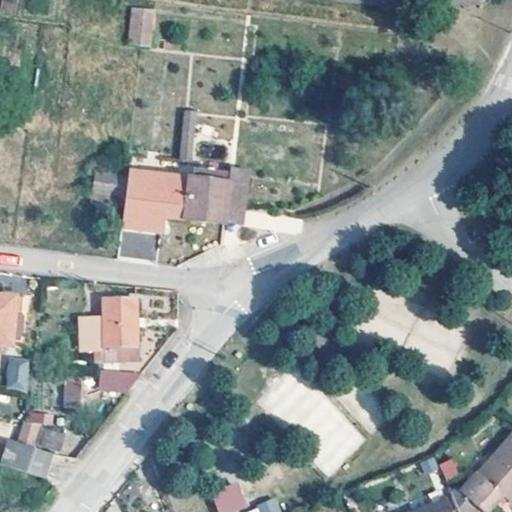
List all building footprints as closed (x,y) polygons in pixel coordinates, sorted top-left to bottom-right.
[(1,0),(1,11),(16,12),(16,0),(1,0)] [(149,11),(129,9),(125,45),(144,48),(149,11)] [(183,111),(179,159),(191,160),(194,112),(183,111)] [(125,169),(124,175),(123,193),(119,225),(158,230),(159,214),(221,221),(225,182),(186,177),(125,169)] [(244,171),(227,169),(225,182),(221,221),(238,223),(244,171)] [(124,175),(96,173),(95,190),(123,193),(124,175)] [(0,343),(9,344),(13,294),(0,293),(0,343)] [(113,346),(120,346),(120,358),(133,358),(132,296),(101,296),(101,325),(81,325),(81,358),(101,358),(101,346),(113,346)] [(120,358),(120,346),(113,346),(101,346),(101,358),(120,358)] [(7,390),(28,390),(28,358),(7,358),(7,390)] [(137,372),(99,371),(97,390),(122,391),(137,372)] [(78,374),(63,374),(62,405),(77,405),(78,374)] [(365,445),(328,396),(312,408),(318,416),(306,425),(322,446),(309,455),(325,475),(365,445)] [(61,431),(38,425),(33,444),(55,450),(61,431)] [(464,493),(472,511),(473,511),(477,508),(483,511),(485,511),(502,494),(508,500),(511,495),(511,431),(462,487),(464,493)] [(48,453),(14,443),(8,465),(41,475),(48,453)] [(438,464),(445,480),(459,474),(452,458),(438,464)] [(217,511),(231,511),(246,508),(239,483),(211,489),(217,511)] [(459,511),(472,511),(464,493),(457,488),(452,494),(459,511)] [(452,511),(445,497),(410,511),(452,511)] [(244,511),(282,511),(277,498),(244,510),(244,511)]
